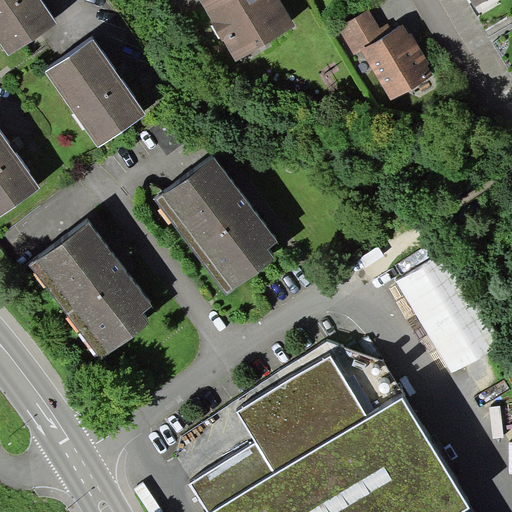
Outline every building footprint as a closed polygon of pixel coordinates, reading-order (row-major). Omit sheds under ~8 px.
[(0,0),(0,42),(9,55),(56,23),(40,0),(0,0)] [(199,0),(236,62),(296,27),(280,0),(199,0)] [(361,50),(384,36),(379,28),(369,10),(338,28),(354,55),(361,51),(361,50)] [(388,23),(379,28),(384,36),(392,31),(388,23)] [(361,51),(391,100),(433,75),(426,64),(428,63),(411,33),(408,34),(403,25),(392,31),(384,36),(361,50),(361,51)] [(46,71),(98,147),(145,115),(93,39),(46,71)] [(0,215),(40,188),(0,132),(0,215)] [(155,200),(226,296),(275,260),(268,250),(278,243),(214,157),(155,200)] [(31,266),(101,359),(150,322),(144,314),(153,307),(89,222),(31,266)] [(462,511),(470,508),(402,399),(369,419),(331,356),(237,412),(256,442),(189,485),(207,511),(462,511)]
